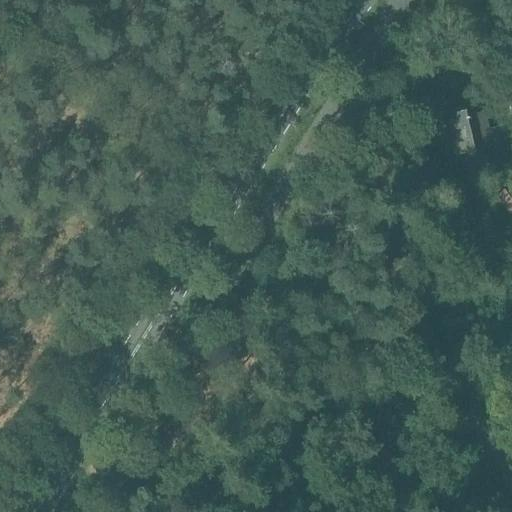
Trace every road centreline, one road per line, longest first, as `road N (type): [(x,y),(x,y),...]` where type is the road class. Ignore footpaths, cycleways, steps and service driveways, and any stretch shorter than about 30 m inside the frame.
road 1 (primary): [(19,511),(349,0)]
road 2 (unclassified): [(406,0),(90,511)]
road 3 (track): [(0,9),(201,160)]
